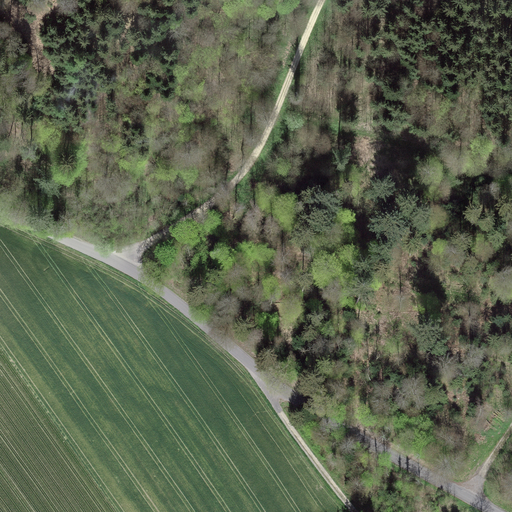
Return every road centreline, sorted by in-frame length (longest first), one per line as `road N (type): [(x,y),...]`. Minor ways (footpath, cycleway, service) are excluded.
road 1 (residential): [(0,207),(144,277),(260,377),(500,511)]
road 2 (track): [(109,261),(179,224),(233,180),(268,122),(319,0)]
road 3 (track): [(260,377),(355,511)]
